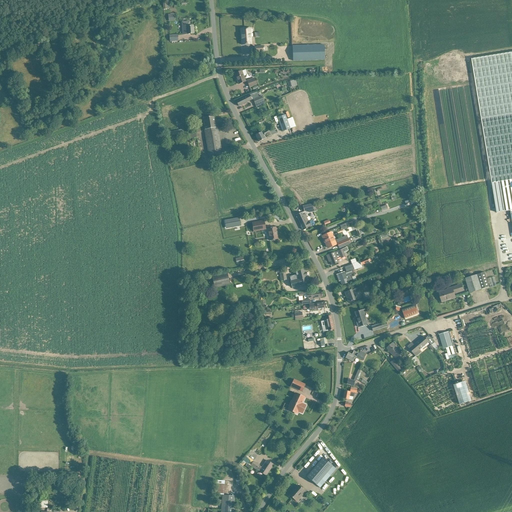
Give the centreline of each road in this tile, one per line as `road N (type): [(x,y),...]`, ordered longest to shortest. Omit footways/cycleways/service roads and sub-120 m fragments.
road 1 (unclassified): [(339,350),(324,275),(222,84),(212,0)]
road 2 (track): [(220,73),(71,131),(79,278)]
road 3 (unclassified): [(339,350),(501,296),(495,240)]
road 4 (unclassified): [(259,511),(329,417),(339,350)]
road 5 (track): [(149,100),(175,243)]
